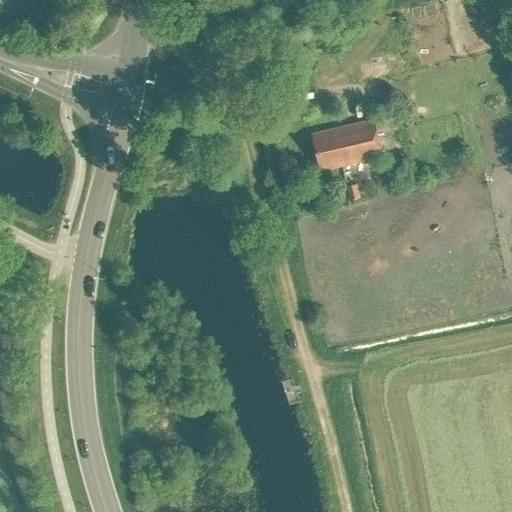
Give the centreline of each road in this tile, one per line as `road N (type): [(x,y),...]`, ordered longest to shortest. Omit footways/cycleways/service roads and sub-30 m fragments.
road 1 (track): [(344,511),(241,124),(200,64),(137,32)]
road 2 (primary): [(106,511),(78,377),(84,264)]
road 3 (primary): [(84,264),(122,125)]
road 4 (primary): [(0,60),(122,125)]
road 5 (primary): [(134,61),(0,55)]
